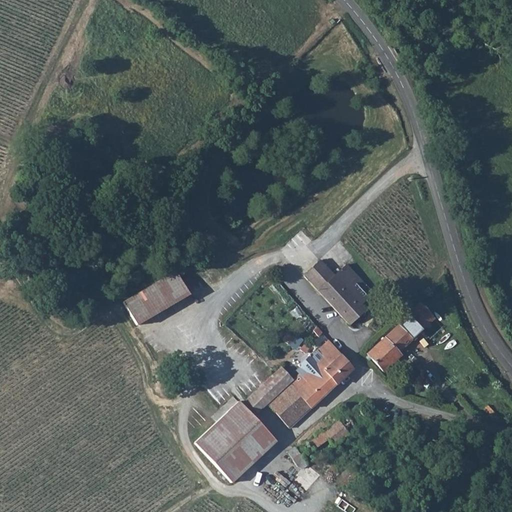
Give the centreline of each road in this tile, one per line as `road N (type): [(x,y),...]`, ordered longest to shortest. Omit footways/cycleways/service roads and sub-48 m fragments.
road 1 (unclassified): [(511,424),(436,416),(387,397),(287,275),(424,148)]
road 2 (tertiary): [(511,364),(459,267),(424,148)]
